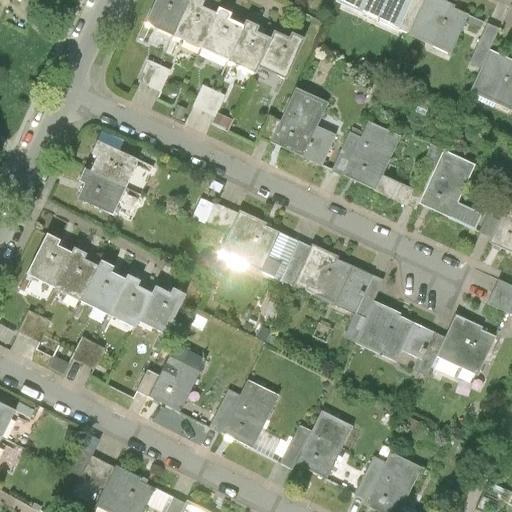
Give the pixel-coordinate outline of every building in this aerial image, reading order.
[(155,0),(145,24),(173,36),(188,0),(155,0)] [(202,0),(188,0),(173,36),(201,49),(216,13),(201,7),(204,1),(202,0)] [(336,0),(337,0),(399,29),(412,0),(336,0)] [(412,0),(399,29),(409,34),(424,0),(412,0)] [(451,53),(466,21),(469,15),(470,13),(455,6),(456,4),(447,0),(424,0),(409,34),(451,53)] [(218,8),(216,13),(201,49),(228,61),(244,26),(229,19),(231,14),(218,8)] [(484,22),(469,15),(466,21),(481,28),(484,22)] [(246,20),(244,26),(228,61),(255,73),(258,67),(271,39),(256,32),(259,26),(246,20)] [(469,63),(481,69),(490,48),(500,29),(488,23),(469,63)] [(274,31),(271,39),(258,67),(286,80),(304,38),(292,33),(289,38),(274,31)] [(511,58),(490,48),(481,69),(470,92),(511,111),(511,58)] [(146,60),(136,81),(159,92),(169,72),(146,60)] [(202,86),(192,107),(214,117),(224,96),(202,86)] [(295,90),(270,143),(301,158),(317,125),(326,105),(295,90)] [(369,122),(361,139),(343,178),(405,206),(406,204),(413,189),(382,175),(400,137),(369,122)] [(336,134),(317,125),(301,158),(320,167),(336,134)] [(330,172),(343,178),(361,139),(348,133),(330,172)] [(98,156),(90,172),(124,188),(136,159),(97,141),(92,153),(98,156)] [(418,209),(419,206),(444,151),(432,146),(413,189),(406,204),(418,209)] [(476,165),(444,151),(419,206),(474,231),(482,214),(458,204),(476,165)] [(111,215),(124,188),(90,172),(84,170),(79,181),(85,184),(77,200),(111,215)] [(511,193),(505,209),(491,240),(488,245),(511,255),(511,193)] [(193,218),(207,225),(215,206),(201,199),(193,218)] [(216,204),(215,206),(207,225),(229,235),(239,214),(216,204)] [(479,234),(491,240),(505,209),(493,204),(479,234)] [(240,210),(239,214),(229,235),(221,253),(274,277),(280,263),(268,258),(280,232),(266,225),(267,222),(240,210)] [(27,273),(54,287),(71,252),(57,245),(60,239),(47,232),(27,273)] [(281,281),(293,286),(311,248),(299,242),(281,281)] [(293,286),(336,306),(353,267),(337,260),(339,257),(313,244),(311,248),(293,286)] [(74,246),(71,252),(54,287),(81,300),(98,265),(84,258),(87,253),(74,246)] [(81,300),(108,314),(125,279),(111,272),(114,266),(101,260),(98,265),(81,300)] [(336,306),(355,315),(373,276),(353,267),(336,306)] [(135,327),(138,320),(152,293),(137,286),(140,280),(128,274),(125,279),(108,314),(135,327)] [(373,276),(355,315),(366,319),(374,301),(383,281),(373,276)] [(511,286),(498,280),(487,305),(511,315),(511,286)] [(156,286),(152,293),(138,320),(166,334),(186,294),(173,288),(170,293),(156,286)] [(397,363),(402,352),(414,324),(399,317),(400,313),(374,301),(366,319),(355,344),(397,363)] [(29,311),(18,332),(40,343),(51,322),(29,311)] [(355,344),(366,319),(355,315),(344,339),(355,344)] [(456,315),(445,338),(437,357),(479,376),(496,337),(481,330),(483,327),(456,315)] [(0,338),(8,343),(15,331),(0,323),(0,338)] [(427,378),(437,357),(445,338),(414,324),(402,352),(420,361),(415,373),(427,378)] [(83,338),(71,359),(93,370),(104,349),(83,338)] [(205,361),(174,346),(160,375),(148,397),(178,413),(205,361)] [(64,373),(69,363),(54,356),(49,366),(64,373)] [(137,392),(148,397),(160,375),(148,369),(137,392)] [(277,398),(247,382),(240,396),(221,434),(251,449),(277,398)] [(209,428),(221,434),(240,396),(229,390),(209,428)] [(0,436),(2,437),(15,411),(0,404),(0,436)] [(351,427),(321,412),(311,432),(295,464),(325,479),(351,427)] [(291,470),(295,464),(311,432),(299,426),(280,464),(291,470)] [(78,432),(66,430),(65,440),(77,442),(78,432)] [(67,471),(103,490),(115,467),(92,455),(100,440),(86,433),(67,471)] [(473,458),(472,447),(460,448),(461,459),(473,458)] [(420,468),(390,453),(384,464),(366,501),(363,505),(376,511),(398,511),(402,503),(420,468)] [(354,496),(366,501),(384,464),(373,458),(354,496)] [(108,511),(142,511),(155,489),(140,481),(141,478),(116,465),(115,467),(103,490),(95,505),(108,511)] [(167,511),(181,511),(185,505),(174,499),(167,511)] [(209,511),(187,501),(185,505),(181,511),(209,511)] [(419,511),(402,503),(398,511),(419,511)]
